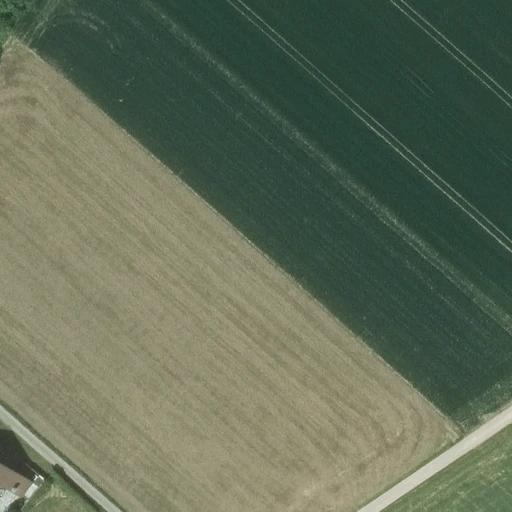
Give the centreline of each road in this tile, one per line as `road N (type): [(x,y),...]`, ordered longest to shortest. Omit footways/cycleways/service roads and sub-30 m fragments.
road 1 (track): [(23,0),(0,33),(0,415),(109,511)]
road 2 (track): [(511,416),(372,511)]
